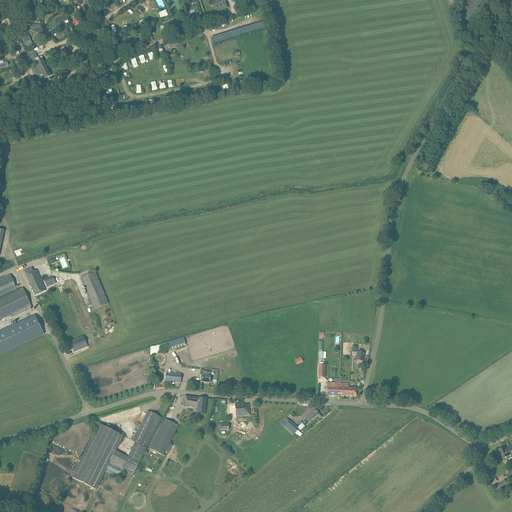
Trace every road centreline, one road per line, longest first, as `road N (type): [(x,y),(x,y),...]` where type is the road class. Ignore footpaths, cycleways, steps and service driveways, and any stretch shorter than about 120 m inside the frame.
road 1 (unclassified): [(364,404),(399,186),(506,0)]
road 2 (unclassified): [(88,412),(175,391),(364,404)]
road 3 (track): [(257,0),(41,86)]
road 4 (unclassified): [(88,412),(16,266)]
road 5 (unclassified): [(476,444),(423,411),(364,404)]
